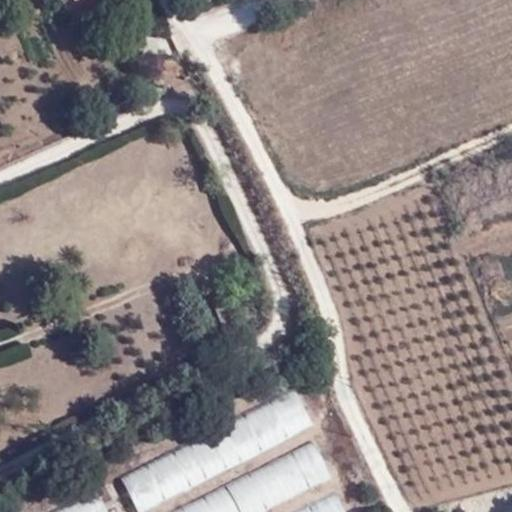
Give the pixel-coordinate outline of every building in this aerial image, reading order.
[(61,0),(74,23),(116,0),(61,0)] [(236,274),(220,280),(239,333),(256,327),(236,274)] [(135,505),(313,429),(297,393),(119,470),(135,505)] [(317,445),(156,511),(264,511),(333,483),(317,445)] [(109,511),(99,489),(49,511),(109,511)] [(345,511),(337,494),(297,511),(345,511)]
